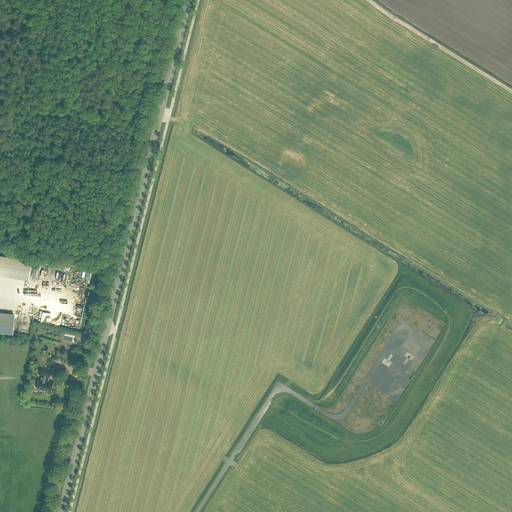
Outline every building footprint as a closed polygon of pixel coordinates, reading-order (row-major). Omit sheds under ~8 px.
[(0,255),(0,273),(29,278),(31,260),(0,255)] [(15,315),(0,313),(0,333),(13,335),(15,315)] [(410,359),(413,355),(406,350),(403,354),(410,359)] [(388,366),(390,361),(383,357),(380,361),(388,366)] [(40,379),(38,379),(36,388),(41,389),(41,390),(42,391),(44,391),(45,391),(45,390),(50,391),(53,382),(47,381),(48,377),(49,377),(50,370),(41,368),(39,375),(41,375),(40,379)]
